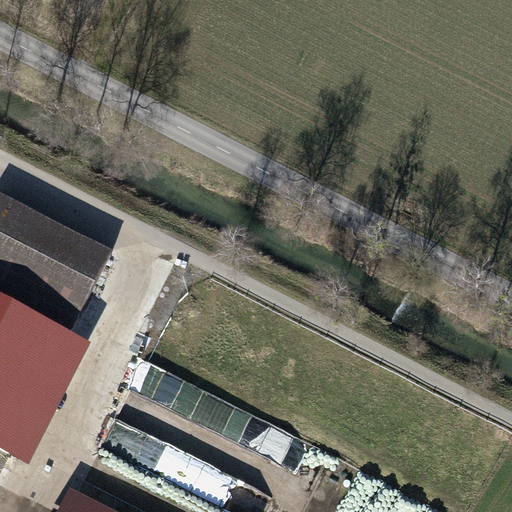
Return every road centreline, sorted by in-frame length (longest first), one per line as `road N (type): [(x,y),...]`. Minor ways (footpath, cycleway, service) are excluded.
road 1 (tertiary): [(511,295),(0,32)]
road 2 (track): [(0,164),(511,417)]
road 3 (unknown): [(141,234),(50,417)]
